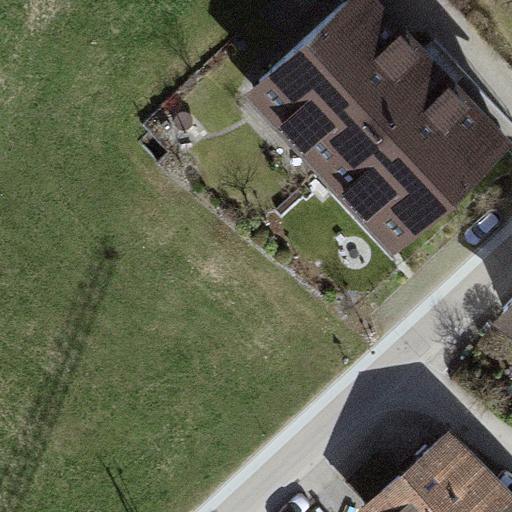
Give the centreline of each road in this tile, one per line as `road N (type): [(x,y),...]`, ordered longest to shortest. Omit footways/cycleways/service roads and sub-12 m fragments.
road 1 (residential): [(235,511),(397,361)]
road 2 (residential): [(397,361),(511,254)]
road 3 (residential): [(397,361),(511,451)]
